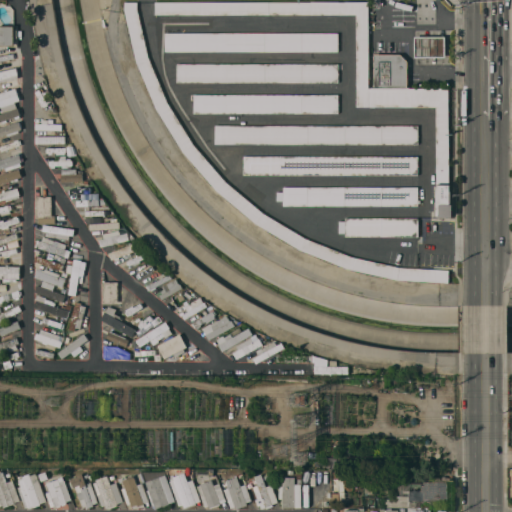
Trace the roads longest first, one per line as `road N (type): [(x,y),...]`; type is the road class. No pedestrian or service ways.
road 1 (primary): [(485,353),(486,511)]
road 2 (primary): [(487,0),(486,120)]
